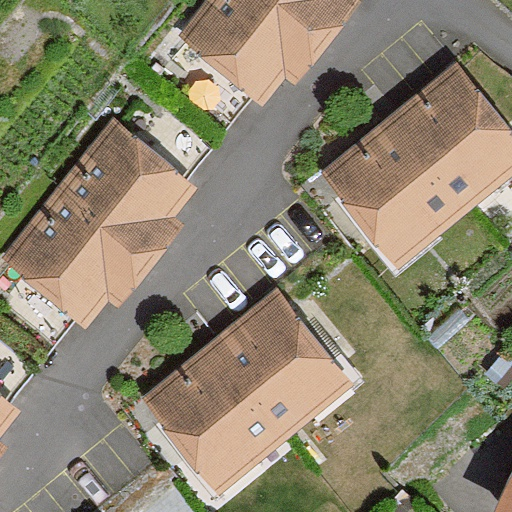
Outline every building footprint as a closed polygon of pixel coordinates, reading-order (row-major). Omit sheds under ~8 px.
[(329,39),(279,0),(217,0),(186,39),(195,46),(260,97),(286,65),(300,76),(329,39)] [(359,0),(279,0),(329,39),(359,0)] [(260,97),(195,46),(171,77),(237,128),(260,97)] [(411,134),(473,212),(499,192),(486,176),(511,154),(511,127),(463,67),(430,93),(442,109),(411,134)] [(237,128),(171,77),(152,102),(217,153),(237,128)] [(217,153),(152,102),(131,129),(196,180),(217,153)] [(184,221),(171,211),(196,180),(131,129),(120,121),(62,195),(151,264),(184,221)] [(434,221),(445,235),(473,212),(411,134),(375,163),(365,149),(328,178),(391,256),(434,221)] [(151,264),(62,195),(7,265),(17,273),(83,323),(105,295),(119,305),(151,264)] [(83,323),(17,273),(0,294),(0,302),(61,351),(83,323)] [(234,360),(297,438),(322,418),(310,402),(349,370),(287,293),(254,319),(266,334),(234,360)] [(61,351),(0,302),(0,346),(40,378),(61,351)] [(40,378),(0,346),(0,386),(21,403),(40,378)] [(258,447),(269,461),(297,438),(234,360),(199,388),(188,375),(152,404),(215,482),(258,447)] [(0,450),(7,442),(0,437),(0,429),(21,403),(0,386),(0,450)] [(511,511),(511,488),(502,511),(511,511)]
